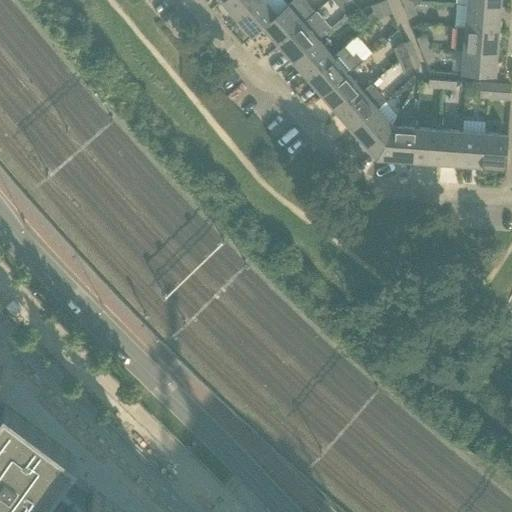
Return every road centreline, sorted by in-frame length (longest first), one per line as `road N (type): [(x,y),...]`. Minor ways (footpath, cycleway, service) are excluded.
road 1 (residential): [(511,195),(361,180),(188,0)]
road 2 (secondary): [(277,511),(36,258)]
road 3 (residential): [(0,326),(184,511)]
